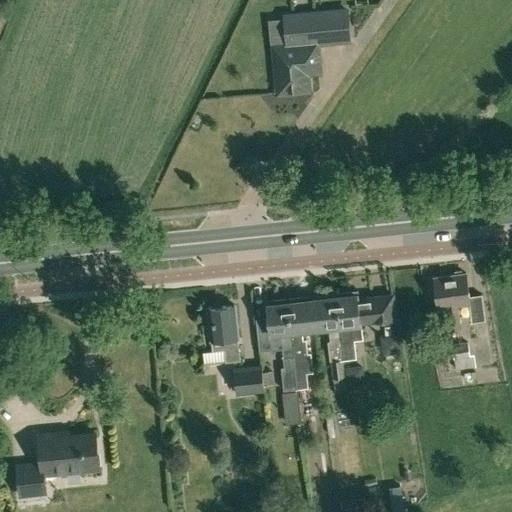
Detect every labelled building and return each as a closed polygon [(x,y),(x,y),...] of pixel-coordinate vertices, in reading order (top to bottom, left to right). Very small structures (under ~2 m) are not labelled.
[(283,16),(287,54),(273,56),(277,93),(308,90),(305,65),(318,63),(315,41),(348,38),(345,9),(283,16)] [(434,276),(438,307),(445,306),(449,328),(460,327),(456,305),(470,303),(466,272),(463,272),(461,269),(454,270),(453,273),(434,276)] [(335,292),(336,296),(339,323),(343,358),(356,356),(354,338),(363,337),(361,322),(375,320),(395,317),(393,296),(358,301),(357,294),(349,294),(349,290),(335,292)] [(343,361),(343,358),(339,323),(336,296),(335,292),(322,294),(322,298),(312,299),(315,326),(315,327),(328,325),(330,342),(328,342),(330,359),(334,390),(345,389),(343,362),(343,361)] [(305,339),(302,339),(301,328),(315,327),(315,326),(312,299),(302,300),(301,296),(288,298),(288,302),(298,387),(307,386),(306,372),(313,371),(310,352),(307,352),(305,339)] [(267,316),(256,317),(260,350),(282,348),(284,365),(281,365),(283,388),(298,387),(288,302),(288,298),(274,299),(274,303),(266,304),(267,316)] [(207,307),(211,338),(213,350),(224,348),(226,360),(240,359),(237,336),(238,335),(234,304),(221,305),(220,304),(212,304),(211,307),(207,307)] [(399,333),(378,335),(381,353),(401,351),(399,333)] [(467,343),(452,345),(456,369),(475,366),(473,354),(469,355),(467,343)] [(261,364),(233,368),(236,394),(264,390),(261,364)] [(41,461),(17,463),(21,494),(45,491),(43,473),(99,467),(95,431),(57,436),(56,431),(38,433),(41,461)]
